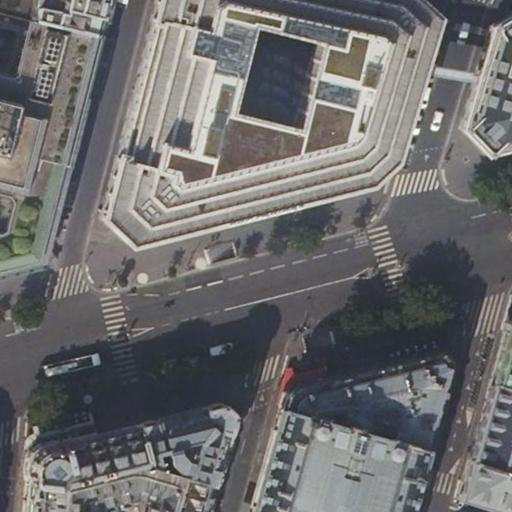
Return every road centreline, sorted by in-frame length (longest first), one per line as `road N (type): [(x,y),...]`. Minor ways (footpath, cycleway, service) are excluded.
road 1 (residential): [(46,355),(133,0)]
road 2 (tertiary): [(467,0),(400,265)]
road 3 (residential): [(470,248),(484,310),(430,510)]
road 4 (primary): [(279,296),(46,355)]
road 5 (residential): [(223,511),(279,296)]
road 6 (residential): [(2,511),(15,363)]
road 7 (primary): [(400,265),(279,296)]
